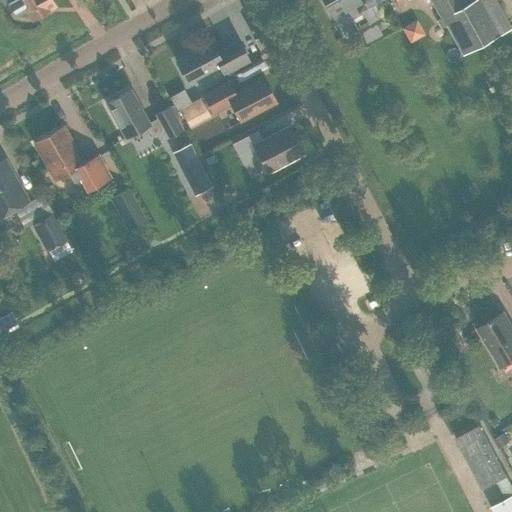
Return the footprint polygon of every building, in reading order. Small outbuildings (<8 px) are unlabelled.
[(27,9),(33,20),(57,7),(53,0),(14,0),(8,3),(15,16),(27,9)] [(324,0),(333,16),(334,16),(339,26),(362,13),(360,10),(378,0),(324,0)] [(429,0),(431,2),(440,19),(441,19),(460,56),(511,28),(495,0),(473,0),(466,4),(463,0),(429,0)] [(232,30),(176,61),(188,83),(219,66),(224,75),(244,64),(239,55),(244,52),(232,30)] [(231,104),(240,122),(276,102),(263,77),(234,92),(228,81),(203,94),(213,113),(231,104)] [(164,129),(168,137),(182,129),(169,106),(155,114),(158,118),(149,123),(130,89),(106,103),(125,138),(144,127),(150,137),(164,129)] [(184,89),(170,97),(177,110),(179,108),(191,102),(184,89)] [(179,108),(189,126),(209,115),(200,97),(191,102),(179,108)] [(34,143),(54,180),(68,172),(73,181),(79,177),(86,190),(110,177),(97,154),(82,163),(73,147),(75,146),(64,126),(34,143)] [(260,157),(267,171),(303,152),(289,127),(263,142),(257,131),(233,144),(244,165),(260,157)] [(190,143),(172,152),(194,196),(212,186),(190,143)] [(213,154),(204,158),(208,165),(216,161),(213,154)] [(0,161),(0,215),(14,208),(27,201),(7,164),(4,159),(0,161)] [(469,183),(457,190),(466,204),(477,196),(469,183)] [(128,187),(109,198),(125,226),(144,215),(128,187)] [(66,239),(51,213),(31,225),(45,251),(66,239)] [(73,273),(71,278),(74,283),(79,285),(84,282),(85,280),(86,277),(83,272),(78,270),(73,273)] [(11,311),(0,317),(0,324),(4,331),(18,324),(11,311)] [(500,367),(511,359),(511,325),(504,312),(477,328),(500,367)] [(491,507),(493,511),(511,511),(511,486),(480,426),(455,439),(482,489),(497,481),(507,499),(491,507)] [(503,433),(496,438),(502,447),(509,442),(503,433)]
